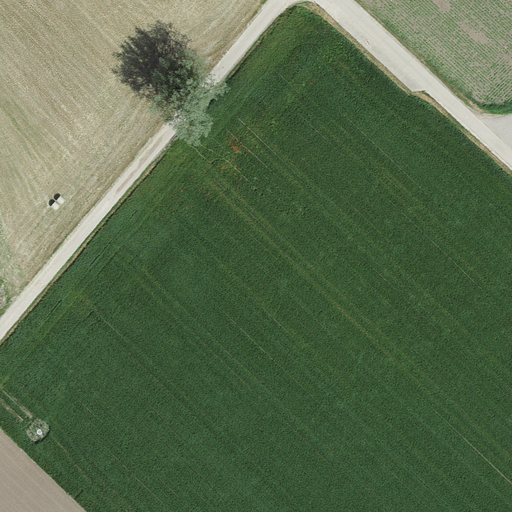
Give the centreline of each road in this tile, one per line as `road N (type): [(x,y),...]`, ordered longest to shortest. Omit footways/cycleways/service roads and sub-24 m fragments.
road 1 (track): [(0,324),(276,0)]
road 2 (track): [(333,0),(511,154)]
